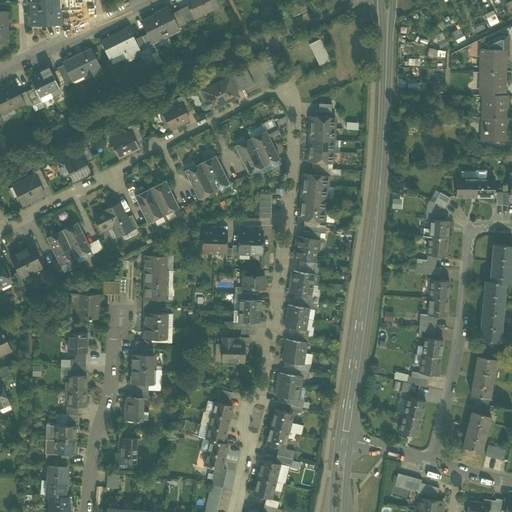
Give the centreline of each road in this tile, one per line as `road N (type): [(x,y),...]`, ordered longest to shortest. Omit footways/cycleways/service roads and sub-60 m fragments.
road 1 (residential): [(143,155),(276,90),(292,95),(285,257),(234,511)]
road 2 (secondary): [(344,439),(378,198),(386,0)]
road 3 (residential): [(429,461),(455,364),(472,228),(511,228)]
road 4 (residential): [(85,511),(116,307)]
road 5 (residential): [(149,0),(0,74)]
road 6 (residential): [(143,155),(0,229)]
